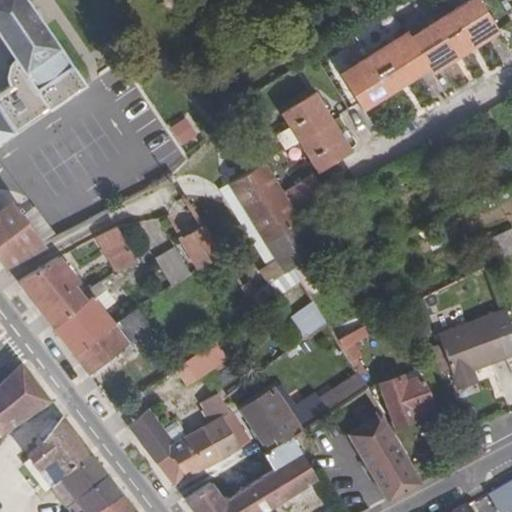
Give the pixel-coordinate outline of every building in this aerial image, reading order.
[(29,0),(0,0),(0,37),(34,85),(71,60),(29,0)] [(495,28),(478,1),(412,40),(409,35),(342,77),(358,106),(495,28)] [(498,32),(495,28),(358,106),(361,110),(430,68),(432,73),(498,32)] [(107,118),(83,86),(55,107),(115,194),(176,151),(149,112),(117,133),(107,118)] [(331,121),(315,94),(284,113),(298,140),(331,121)] [(27,108),(22,111),(17,105),(0,118),(0,137),(31,114),(27,108)] [(115,114),(107,118),(117,133),(149,112),(143,105),(120,121),(115,114)] [(71,143),(45,108),(2,139),(28,175),(71,143)] [(348,153),(331,121),(298,140),(318,171),(348,153)] [(296,217),(262,162),(244,171),(225,183),(283,271),(291,266),(302,285),(328,268),(296,217)] [(328,199),(313,172),(288,187),(303,213),(328,199)] [(0,259),(5,266),(43,245),(13,203),(0,211),(0,259)] [(511,224),(508,214),(483,225),(496,255),(511,247),(511,224)] [(199,225),(176,239),(192,268),(216,253),(199,225)] [(133,257),(114,226),(93,237),(114,268),(133,257)] [(94,243),(91,238),(85,240),(89,247),(94,243)] [(184,274),(168,247),(148,258),(164,287),(184,274)] [(77,280),(56,254),(16,280),(50,325),(89,296),(84,290),(77,293),(72,288),(77,280)] [(243,282),(236,286),(243,297),(250,293),(243,282)] [(97,308),(89,296),(50,325),(71,351),(110,323),(133,307),(124,296),(97,308)] [(286,316),(300,338),(324,322),(310,301),(286,316)] [(133,307),(110,323),(124,342),(146,326),(133,307)] [(511,353),(511,344),(500,311),(433,336),(452,389),(471,382),(468,371),(511,353)] [(124,342),(110,323),(71,351),(86,371),(124,342)] [(184,353),(169,364),(181,381),(196,370),(184,353)] [(47,402),(17,363),(0,379),(0,442),(2,444),(47,402)] [(360,379),(352,367),(313,394),(321,406),(360,379)] [(283,374),(267,385),(296,425),(321,406),(313,394),(312,393),(301,400),(283,374)] [(401,381),(399,375),(378,382),(393,424),(414,417),(412,410),(426,404),(416,377),(401,381)] [(296,425),(267,385),(236,406),(265,448),(286,433),(296,426),(296,425)] [(217,399),(211,390),(195,401),(202,410),(217,399)] [(224,410),(217,399),(202,410),(209,421),(224,410)] [(143,407),(124,420),(154,459),(173,446),(143,407)] [(217,456),(243,442),(238,434),(241,432),(226,409),(224,410),(209,421),(198,428),(217,456)] [(346,431),(387,498),(420,480),(379,412),(346,431)] [(88,457),(57,415),(41,434),(44,439),(28,458),(52,490),(88,457)] [(217,456),(198,428),(173,446),(154,459),(171,482),(217,456)] [(464,428),(448,436),(437,441),(447,466),(475,451),(466,430),(464,428)] [(208,482),(182,496),(194,511),(253,511),(287,490),(302,480),(308,470),(305,465),(286,433),(265,448),(261,450),(273,468),(222,499),(208,482)] [(103,475),(88,457),(52,490),(65,507),(73,501),(103,475)] [(91,511),(114,491),(103,475),(73,501),(79,508),(74,511),(91,511)] [(494,511),(501,511),(511,507),(511,479),(485,492),(494,511)] [(91,511),(103,511),(119,497),(114,491),(91,511)] [(119,511),(126,506),(119,497),(103,511),(119,511)] [(469,511),(465,503),(447,511),(469,511)]
